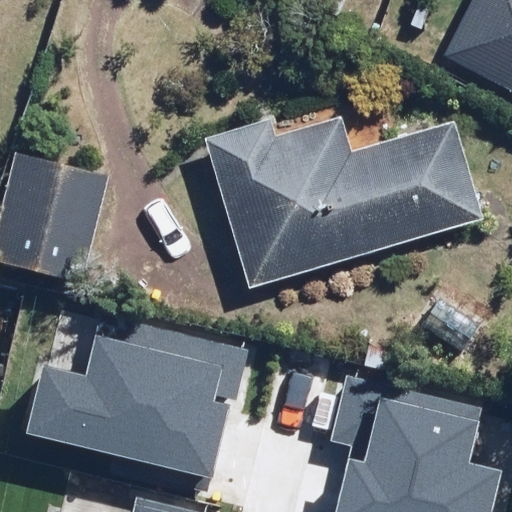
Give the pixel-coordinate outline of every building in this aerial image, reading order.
[(482,216),(455,123),(348,154),(338,119),(280,136),(274,114),(208,133),(252,283),(482,216)] [(111,167),(19,155),(5,265),(97,276),(111,167)] [(0,372),(0,442),(182,484),(213,348),(68,315),(52,384),(0,372)] [(292,475),(283,511),(448,511),(457,472),(430,466),(443,405),(309,376),(295,438),(331,446),(323,482),(292,475)] [(21,511),(0,507),(0,511),(168,511),(169,511),(90,494),(86,511),(21,511)]
